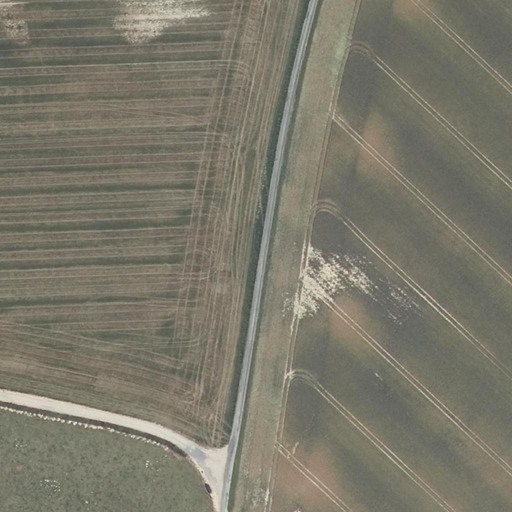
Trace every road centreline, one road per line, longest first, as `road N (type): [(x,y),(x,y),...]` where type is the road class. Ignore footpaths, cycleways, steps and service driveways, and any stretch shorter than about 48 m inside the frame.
road 1 (unclassified): [(314,0),(280,156),(224,511)]
road 2 (track): [(229,474),(171,438),(0,397)]
